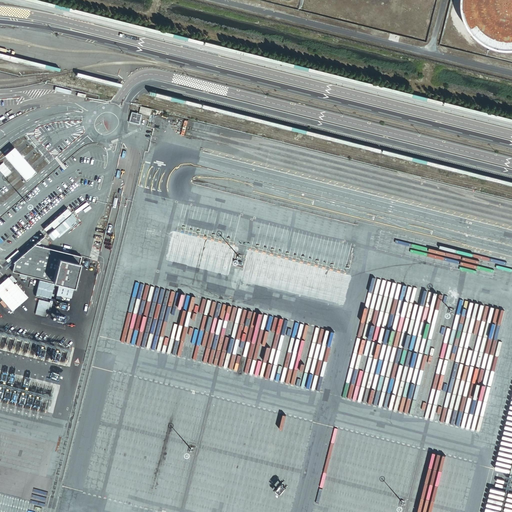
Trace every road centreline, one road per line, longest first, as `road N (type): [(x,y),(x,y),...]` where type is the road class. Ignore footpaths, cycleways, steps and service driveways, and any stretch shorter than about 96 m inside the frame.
road 1 (unclassified): [(511,134),(0,10)]
road 2 (unclassified): [(0,20),(511,144)]
road 3 (unclassified): [(511,163),(154,73),(128,84),(111,109)]
road 4 (unclassified): [(120,120),(137,88),(156,82),(511,171)]
